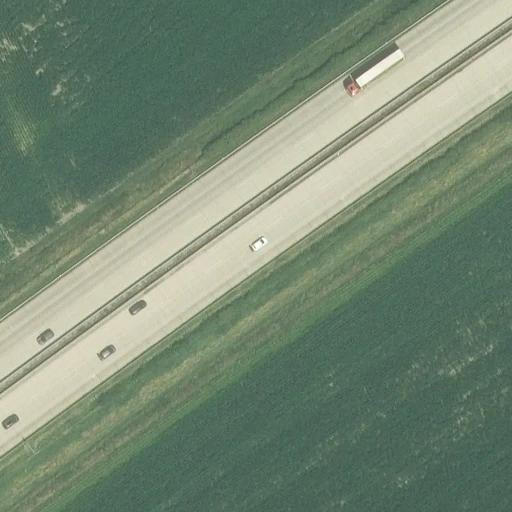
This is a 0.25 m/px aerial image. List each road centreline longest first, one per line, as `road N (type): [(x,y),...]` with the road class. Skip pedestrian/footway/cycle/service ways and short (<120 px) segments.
road 1 (motorway): [(0,419),(511,59)]
road 2 (motorway): [(492,0),(0,349)]
